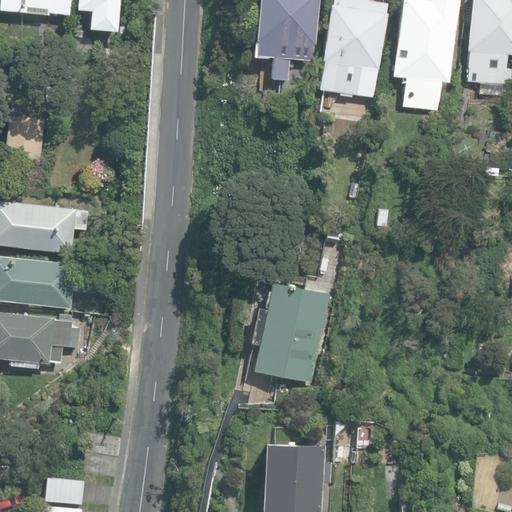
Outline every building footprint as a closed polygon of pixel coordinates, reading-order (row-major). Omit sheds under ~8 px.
[(0,0),(0,8),(47,13),(47,11),(68,13),(69,0),(0,0)] [(89,28),(116,30),(118,0),(77,0),(77,9),(90,10),(89,28)] [(271,78),(287,79),(288,58),(309,59),(310,43),(313,43),(316,0),(257,0),(254,38),(256,38),(255,55),(272,56),(271,78)] [(317,88),(355,94),(355,93),(357,93),(361,65),(377,68),(385,12),(383,12),(385,3),(366,0),(330,0),(330,3),(328,3),(320,60),(321,60),(317,88)] [(401,104),(435,108),(438,80),(447,81),(455,0),(399,0),(391,75),(404,77),(401,104)] [(478,94),(508,96),(510,70),(505,69),(506,53),(511,53),(511,0),(470,0),(467,49),(468,49),(467,65),(466,79),(479,80),(478,94)] [(2,159),(39,163),(43,118),(7,114),(2,159)] [(511,164),(462,160),(460,184),(481,185),(482,174),(511,176),(511,164)] [(2,181),(25,183),(27,167),(3,164),(2,181)] [(0,242),(69,251),(72,226),(85,228),(87,209),(0,198),(0,242)] [(376,225),(385,226),(387,208),(378,207),(376,225)] [(52,310),(68,312),(69,307),(71,290),(96,293),(97,276),(74,273),(76,263),(0,253),(0,298),(52,305),(52,310)] [(252,369),(310,381),(329,292),(270,280),(264,308),(256,307),(249,340),(258,342),(252,369)] [(10,363),(37,366),(38,360),(48,362),(49,360),(60,361),(61,344),(76,346),(78,326),(70,325),(72,315),(60,313),(59,319),(52,318),(52,315),(0,310),(0,355),(11,357),(10,363)] [(288,511),(319,511),(321,482),(329,482),(330,460),(322,460),(323,443),(263,441),(260,511),(289,511),(288,511)] [(511,505),(511,460),(473,458),(471,503),(511,505)] [(382,465),(380,501),(398,502),(397,510),(414,511),(416,466),(382,465)] [(43,498),(80,502),(83,479),(45,475),(43,498)]
